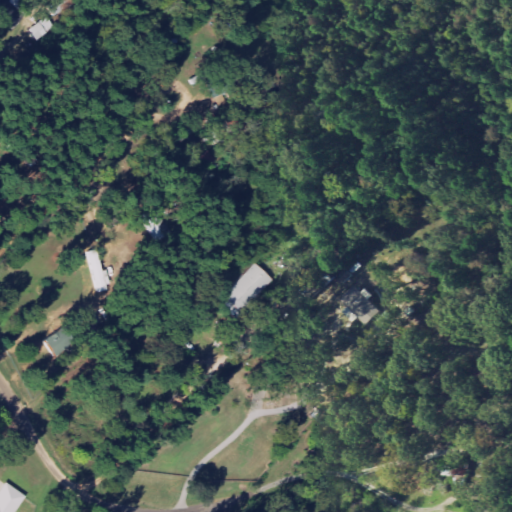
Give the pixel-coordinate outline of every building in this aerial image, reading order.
[(342,272),(351,254),(336,246),(327,265),(342,272)] [(88,253),(102,293),(113,289),(99,249),(88,253)] [(243,313),(275,280),(258,264),(226,297),(243,313)] [(361,324),(366,319),(374,327),(388,314),(376,301),(378,299),(366,286),(349,302),(355,308),(350,312),(361,324)] [(46,340),(57,357),(78,344),(67,327),(46,340)] [(0,511),(13,511),(23,496),(2,482),(0,485),(0,511)]
